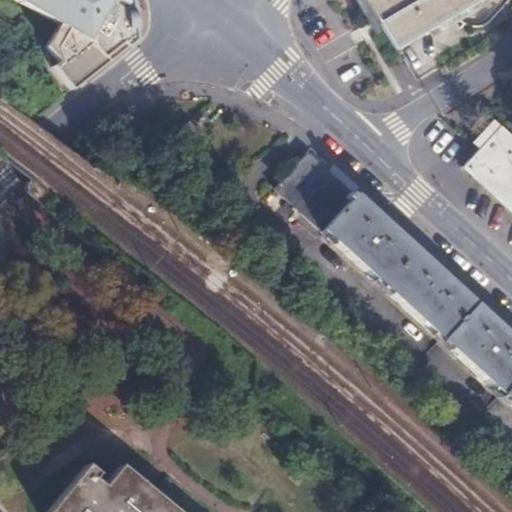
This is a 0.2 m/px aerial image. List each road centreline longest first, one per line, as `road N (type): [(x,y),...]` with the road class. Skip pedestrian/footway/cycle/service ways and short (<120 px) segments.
road 1 (tertiary): [(511,287),(213,20)]
road 2 (tertiary): [(0,177),(213,20)]
